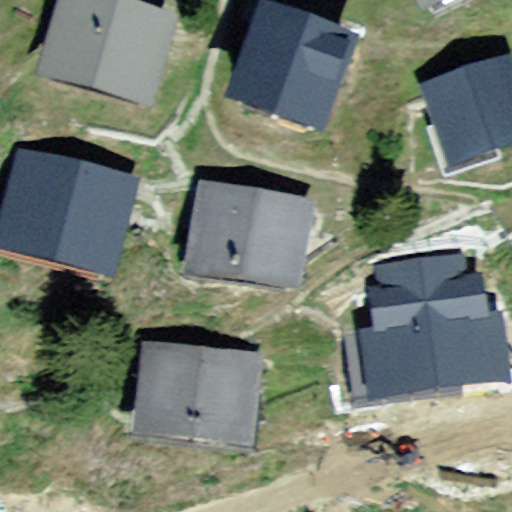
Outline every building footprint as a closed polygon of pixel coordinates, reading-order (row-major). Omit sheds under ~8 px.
[(162,27),(70,2),(50,74),(141,99),(162,27)] [(342,52),(339,51),(343,39),(329,34),(325,46),(264,25),(238,100),(315,128),(342,52)] [(485,75),(481,62),(444,74),(449,87),(431,93),(453,161),(511,141),(511,94),(503,69),(485,75)] [(102,268),(104,260),(122,188),(33,166),(13,246),(70,261),(102,268)] [(299,213),(210,197),(198,269),(248,278),(249,269),(288,276),(299,213)] [(245,370),(156,360),(149,430),(238,440),(245,370)]
